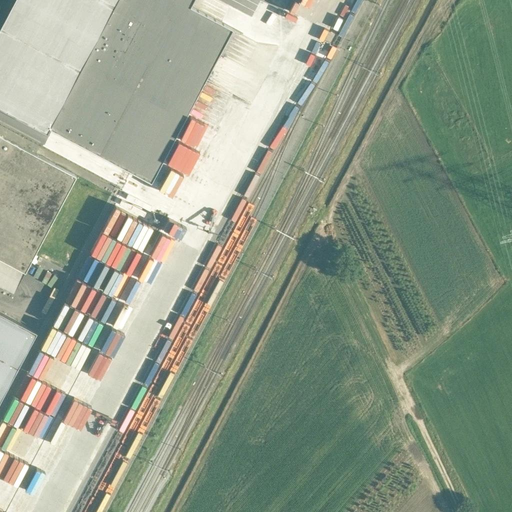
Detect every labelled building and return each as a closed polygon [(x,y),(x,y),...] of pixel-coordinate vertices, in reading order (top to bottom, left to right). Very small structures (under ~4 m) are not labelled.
[(12,0),(0,24),(0,106),(46,131),(48,127),(115,0),(12,0)] [(115,0),(48,127),(151,182),(232,29),(190,6),(193,0),(115,0)] [(0,258),(25,271),(76,175),(0,134),(0,258)] [(0,399),(36,331),(0,311),(0,399)] [(52,355),(41,377),(47,380),(50,372),(56,375),(63,361),(52,355)] [(12,396),(8,407),(12,409),(17,397),(12,396)]
